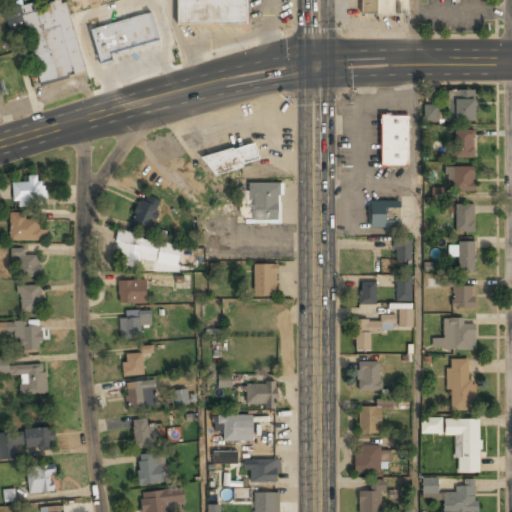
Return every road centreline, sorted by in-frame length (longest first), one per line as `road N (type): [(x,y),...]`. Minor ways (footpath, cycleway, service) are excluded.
road 1 (secondary): [(315,511),(314,63)]
road 2 (residential): [(82,119),(80,299),(99,511)]
road 3 (tertiary): [(296,64),(0,143)]
road 4 (tertiary): [(511,61),(314,63)]
